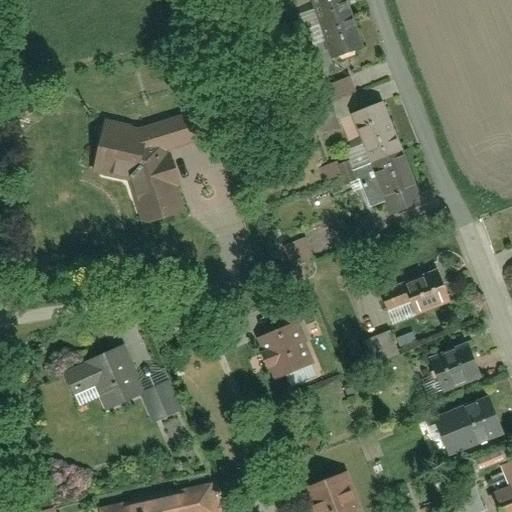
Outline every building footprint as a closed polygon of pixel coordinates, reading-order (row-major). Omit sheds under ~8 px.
[(363,50),(345,0),(305,0),(330,62),(363,50)] [(388,110),(349,123),(382,218),(421,204),(388,110)] [(91,178),(127,186),(138,229),(183,216),(167,159),(203,144),(193,115),(141,130),(105,124),(91,178)] [(448,306),(436,274),(400,287),(412,319),(448,306)] [(310,323),(254,344),(271,385),(326,365),(310,323)] [(436,395),(479,378),(467,348),(425,364),(436,395)] [(149,398),(127,349),(65,377),(81,411),(103,401),(109,416),(149,398)] [(447,458),(503,435),(490,402),(433,425),(447,458)] [(361,511),(347,475),(300,493),(307,511),(361,511)] [(101,511),(216,511),(211,487),(101,511)] [(511,511),(511,487),(492,496),(498,511),(511,511)]
